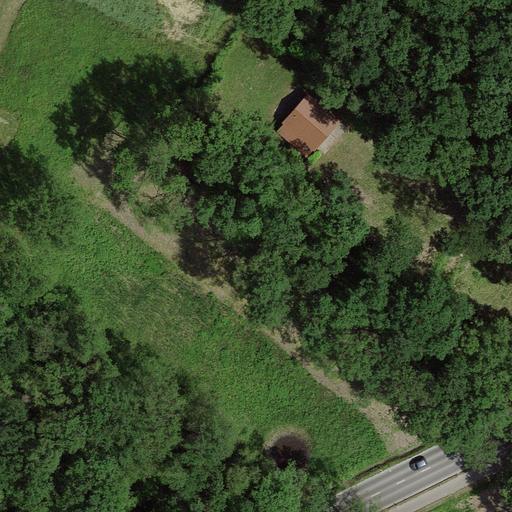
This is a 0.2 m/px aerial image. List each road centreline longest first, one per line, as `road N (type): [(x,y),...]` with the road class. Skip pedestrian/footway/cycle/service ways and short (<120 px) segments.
road 1 (track): [(511,238),(380,128),(342,111)]
road 2 (tertiary): [(511,427),(340,511)]
road 3 (track): [(105,0),(218,53),(250,0)]
